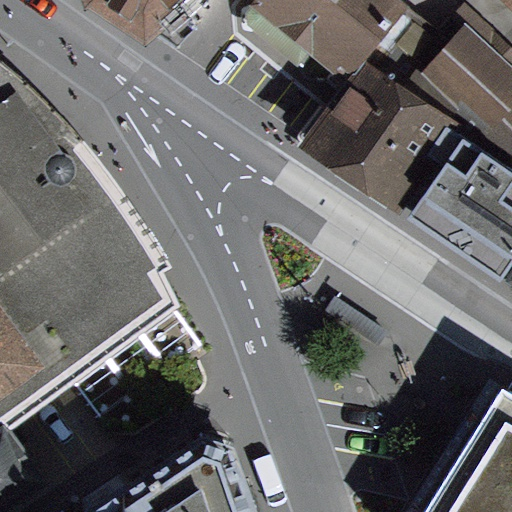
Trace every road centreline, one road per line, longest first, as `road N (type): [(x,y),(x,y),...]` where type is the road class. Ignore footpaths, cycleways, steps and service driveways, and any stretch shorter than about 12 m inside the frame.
road 1 (residential): [(195,144),(323,511)]
road 2 (residential): [(511,338),(195,144)]
road 3 (residential): [(0,0),(138,94),(195,144)]
